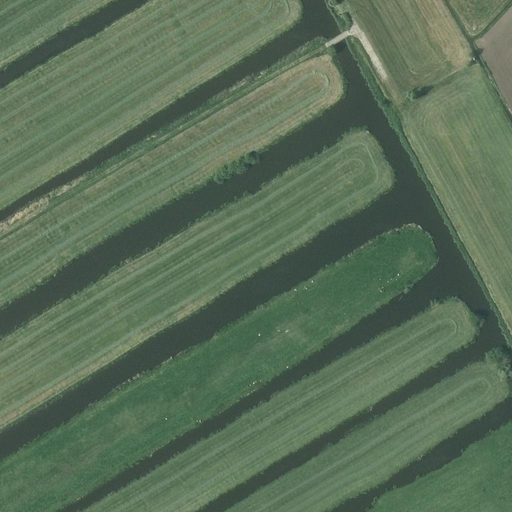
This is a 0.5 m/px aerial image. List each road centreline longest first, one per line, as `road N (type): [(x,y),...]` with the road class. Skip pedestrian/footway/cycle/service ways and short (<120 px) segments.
road 1 (track): [(0,236),(358,30)]
road 2 (track): [(511,317),(358,30)]
